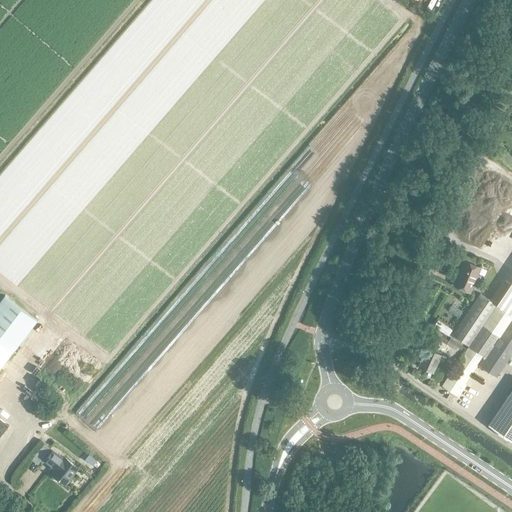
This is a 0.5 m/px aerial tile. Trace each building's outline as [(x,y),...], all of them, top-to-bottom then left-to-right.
[(480,267),(465,260),(454,285),(470,292),(480,267)] [(498,305),(511,314),(511,280),(496,304),(498,305)] [(451,334),(469,346),(498,305),(496,304),(480,293),(451,334)] [(0,435),(8,425),(0,418),(0,365),(36,319),(4,295),(0,299),(0,435)] [(496,377),(498,373),(511,352),(511,314),(498,305),(469,346),(442,385),(456,395),(471,373),(477,378),(484,369),(496,377)] [(450,333),(453,327),(443,322),(441,329),(450,333)] [(446,356),(426,347),(418,366),(424,368),(423,372),(423,375),(424,376),(426,377),(429,377),(430,375),(432,372),(433,372),(437,361),(442,363),(446,356)] [(511,388),(488,425),(511,441),(511,388)] [(53,449),(44,460),(56,469),(51,474),(64,484),(78,466),(64,456),(63,457),(53,449)] [(88,454),(84,459),(92,465),(96,460),(88,454)]
